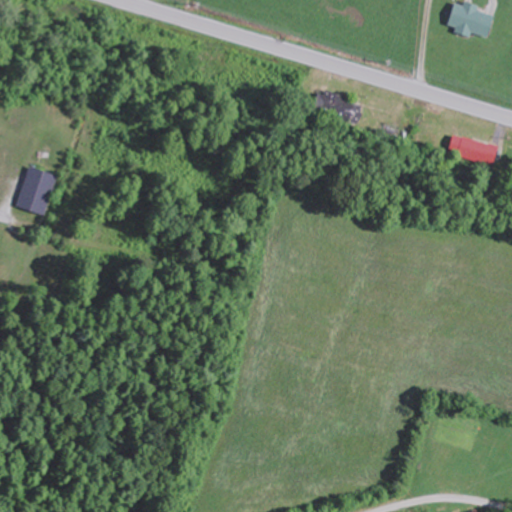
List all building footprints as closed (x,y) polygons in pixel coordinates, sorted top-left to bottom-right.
[(493,13),(451,1),(444,24),(453,26),(453,29),(486,39),(493,13)] [(362,103),(317,92),(311,113),(357,125),(362,103)] [(407,130),(383,126),(380,140),(405,144),(407,130)] [(494,165),(499,145),(452,134),(447,153),(494,165)] [(55,175),(36,170),(26,211),(45,215),(55,175)]
